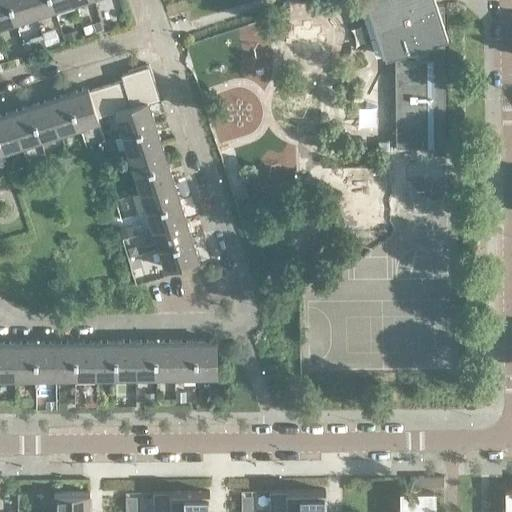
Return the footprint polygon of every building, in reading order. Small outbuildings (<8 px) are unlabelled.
[(0,0),(0,24),(16,19),(10,0),(0,0)] [(35,13),(31,0),(10,0),(16,19),(35,13)] [(54,7),(52,0),(31,0),(35,13),(54,7)] [(445,153),(444,37),(447,36),(444,24),(443,3),(437,4),(435,0),(367,0),(385,56),(417,46),(417,58),(395,58),(396,146),(432,146),(433,153),(445,153)] [(159,96),(148,64),(121,72),(123,78),(131,104),(147,99),(147,100),(159,96)] [(131,104),(123,78),(112,82),(120,108),(131,104)] [(120,108),(112,82),(101,86),(109,112),(115,110),(115,109),(120,108)] [(97,116),(89,90),(88,86),(68,93),(79,125),(98,119),(97,116)] [(109,112),(101,86),(89,90),(97,116),(109,112)] [(79,125),(68,93),(49,99),(60,131),(79,125)] [(60,131),(49,99),(30,105),(40,137),(60,131)] [(152,113),(147,100),(147,99),(131,104),(120,108),(115,109),(115,110),(122,131),(154,121),(152,113)] [(40,137),(30,105),(11,111),(21,143),(40,137)] [(21,143),(11,111),(0,114),(0,141),(2,149),(21,143)] [(160,140),(158,134),(154,121),(122,131),(128,150),(160,140)] [(166,159),(164,151),(160,140),(128,150),(134,169),(166,159)] [(173,178),(171,172),(166,159),(134,169),(140,188),(173,178)] [(179,197),(176,189),(173,178),(140,188),(146,207),(179,197)] [(185,216),(183,210),(179,197),(146,207),(152,227),(185,216)] [(191,235),(188,227),(185,216),(152,227),(159,246),(191,235)] [(198,257),(195,248),(191,235),(159,246),(166,267),(198,257)] [(136,374),(135,340),(115,341),(116,375),(136,374)] [(156,374),(155,340),(135,340),(136,374),(156,374)] [(175,374),(175,340),(155,340),(156,374),(175,374)] [(195,374),(195,340),(175,340),(175,374),(195,374)] [(216,374),(216,340),(195,340),(195,374),(216,374)] [(0,375),(16,376),(15,342),(0,341),(0,375)] [(36,375),(35,341),(15,342),(16,376),(36,375)] [(56,375),(55,341),(35,341),(36,375),(56,375)] [(76,375),(75,341),(55,341),(56,375),(76,375)] [(95,375),(95,341),(75,341),(76,375),(95,375)] [(116,375),(115,341),(95,341),(95,375),(116,375)] [(433,511),(433,488),(443,488),(443,475),(410,475),(410,488),(400,488),(399,511),(433,511)] [(269,489),(268,511),(324,511),(325,488),(269,489)] [(169,490),(169,511),(209,511),(209,490),(169,490)] [(26,504),(26,491),(17,491),(17,504),(26,504)] [(89,511),(89,491),(53,491),(53,511),(89,511)] [(251,511),(251,503),(241,504),(241,511),(251,511)]
